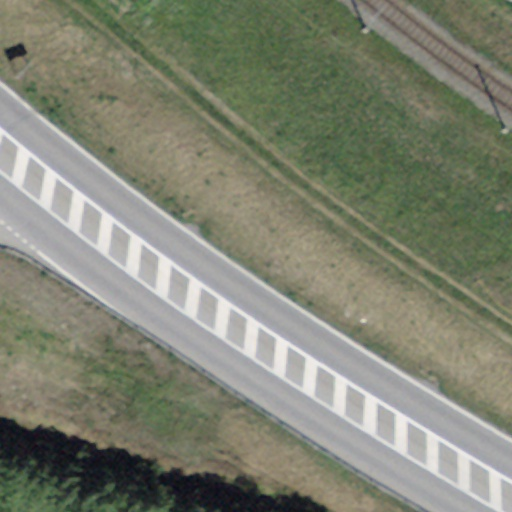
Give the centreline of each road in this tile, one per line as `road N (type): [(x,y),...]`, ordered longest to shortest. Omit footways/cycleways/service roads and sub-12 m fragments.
road 1 (secondary): [(0,154),(275,353),(511,495)]
road 2 (track): [(511,341),(343,220),(73,0)]
